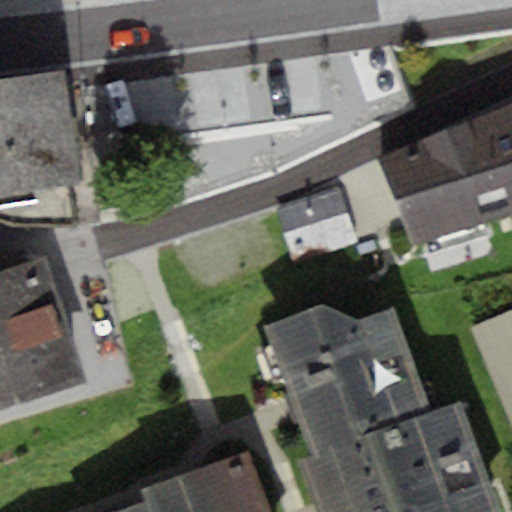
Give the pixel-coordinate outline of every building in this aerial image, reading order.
[(66,66),(0,75),(0,196),(84,184),(66,66)] [(511,118),(466,136),(386,169),(422,259),(511,231),(511,118)] [(50,258),(0,274),(0,417),(92,388),(50,258)] [(315,460),(435,424),(397,322),(366,334),(328,313),(269,335),(315,460)] [(511,319),(479,332),(511,414),(511,319)] [(435,424),(315,460),(300,465),(317,511),(498,511),(461,414),(435,424)] [(279,511),(259,456),(144,498),(148,511),(279,511)]
